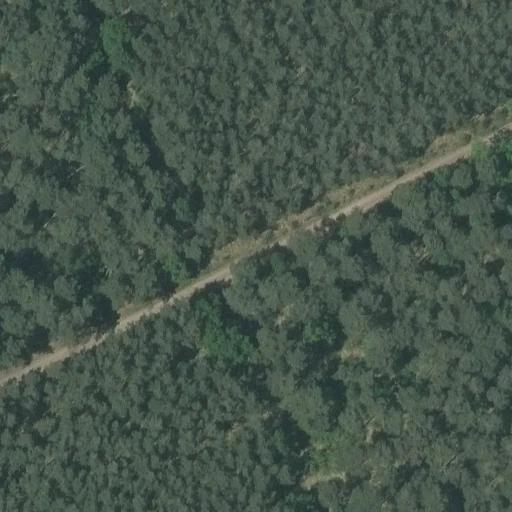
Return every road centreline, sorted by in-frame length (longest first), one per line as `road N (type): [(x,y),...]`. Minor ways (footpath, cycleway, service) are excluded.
road 1 (track): [(0,392),(511,139)]
road 2 (track): [(317,511),(212,286)]
